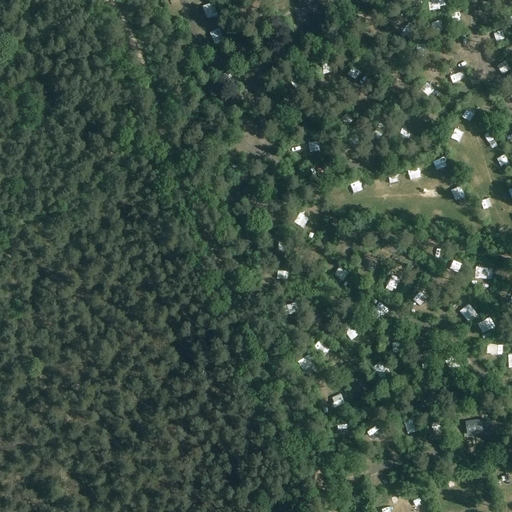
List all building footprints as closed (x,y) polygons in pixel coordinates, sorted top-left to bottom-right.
[(297,0),(302,10),(310,7),(315,0),(297,0)] [(420,8),(420,0),(409,0),(410,8),(420,8)] [(490,16),(496,25),(501,22),(496,13),(490,16)] [(289,140),(290,151),(301,150),(301,139),(289,140)] [(439,164),(452,158),(449,152),(436,158),(439,164)] [(488,154),(478,158),(482,165),(491,161),(488,154)] [(210,168),(221,168),(220,155),(209,156),(210,168)] [(416,172),(425,169),(422,158),(412,162),(416,172)] [(390,170),(391,181),(401,180),(400,169),(390,170)] [(375,174),(367,178),(371,186),(378,183),(375,174)] [(457,186),(466,183),(464,176),(455,179),(457,186)] [(498,191),(504,188),(501,182),(495,185),(498,191)] [(465,209),(476,204),(471,193),(460,198),(465,209)] [(371,205),(367,214),(374,217),(378,209),(371,205)] [(288,223),(297,215),(290,207),(281,215),(288,223)] [(458,223),(463,220),(457,211),(452,215),(458,223)] [(226,240),(232,250),(242,244),(236,234),(226,240)] [(458,268),(468,273),(471,267),(461,262),(458,268)] [(503,305),(505,292),(494,291),(492,303),(503,305)] [(302,308),(290,310),(292,320),(304,318),(302,308)] [(457,327),(464,335),(472,328),(465,320),(457,327)] [(294,338),(290,347),(299,351),(303,342),(294,338)] [(501,366),(500,353),(490,354),(491,367),(501,366)] [(365,361),(355,367),(361,377),(371,371),(365,361)] [(310,406),(324,404),(322,395),(313,397),(313,401),(309,402),(310,406)] [(466,422),(467,436),(490,433),(488,419),(466,422)]
